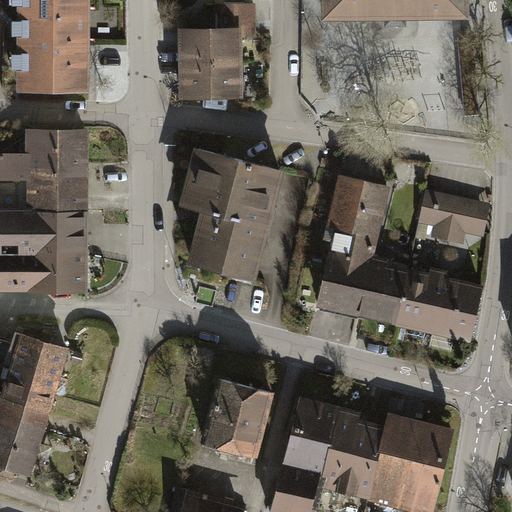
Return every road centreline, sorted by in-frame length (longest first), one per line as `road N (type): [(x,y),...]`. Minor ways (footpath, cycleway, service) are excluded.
road 1 (residential): [(486,398),(144,309)]
road 2 (residential): [(511,158),(285,131)]
road 3 (residential): [(144,309),(90,511)]
road 4 (tertiary): [(511,202),(486,398)]
road 5 (residential): [(146,122),(144,309)]
road 6 (tertiary): [(499,0),(511,146)]
road 7 (residential): [(146,122),(0,119)]
road 8 (residential): [(285,131),(146,122)]
road 9 (residential): [(285,131),(287,0)]
road 10 (residential): [(146,0),(146,122)]
